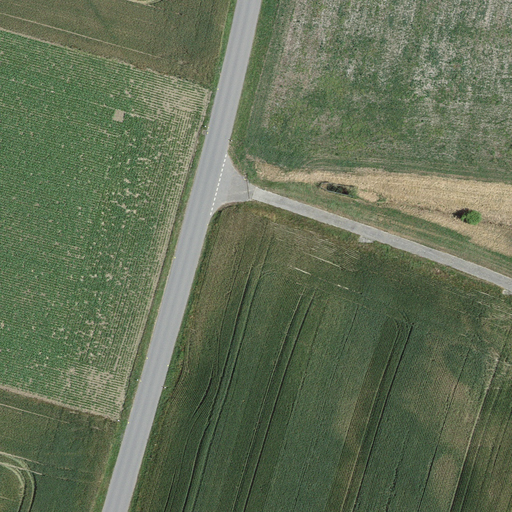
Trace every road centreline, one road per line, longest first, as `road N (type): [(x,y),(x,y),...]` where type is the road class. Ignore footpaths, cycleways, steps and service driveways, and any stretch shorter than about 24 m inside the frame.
road 1 (tertiary): [(248,0),(116,511)]
road 2 (track): [(207,179),(511,287)]
